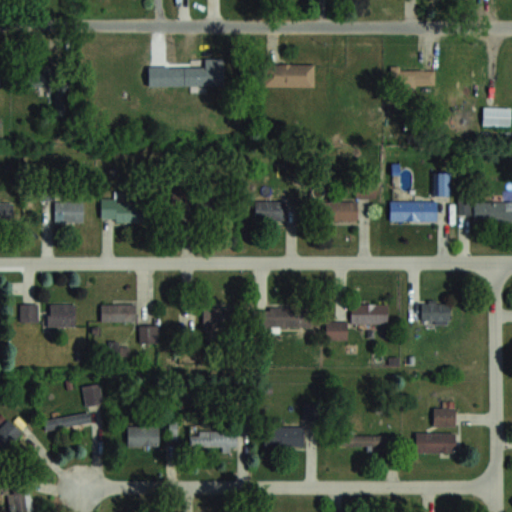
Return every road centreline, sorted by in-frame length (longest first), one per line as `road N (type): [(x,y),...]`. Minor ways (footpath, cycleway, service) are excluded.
road 1 (residential): [(0,21),(511,26)]
road 2 (residential): [(511,259),(0,261)]
road 3 (residential): [(494,482),(81,486),(81,511)]
road 4 (residential): [(495,259),(494,511)]
